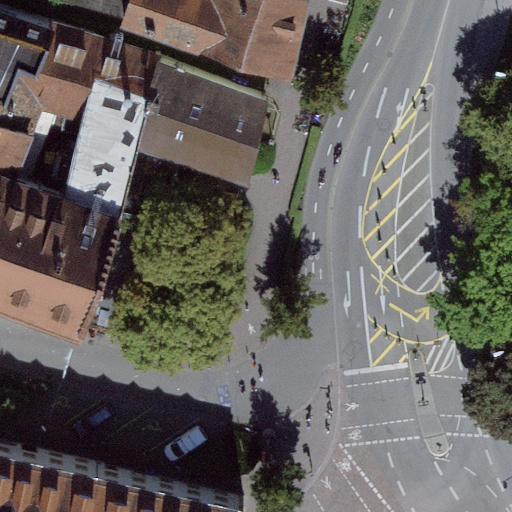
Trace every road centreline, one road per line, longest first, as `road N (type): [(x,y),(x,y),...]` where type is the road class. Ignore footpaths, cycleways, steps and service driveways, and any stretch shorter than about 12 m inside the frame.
road 1 (residential): [(398,242),(299,366),(256,388),(192,392),(0,333)]
road 2 (tertiary): [(452,0),(416,120),(398,242)]
road 3 (tertiary): [(398,242),(425,399),(459,466)]
